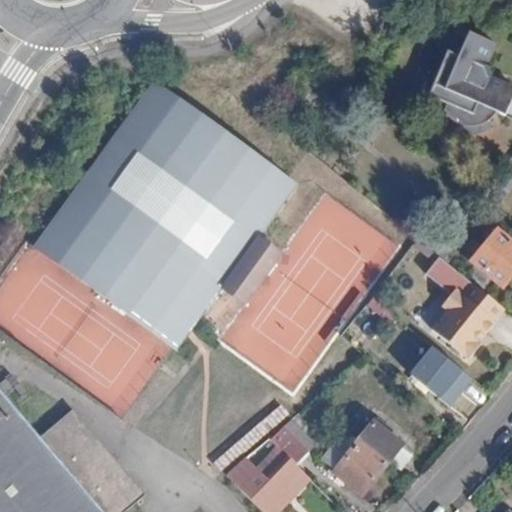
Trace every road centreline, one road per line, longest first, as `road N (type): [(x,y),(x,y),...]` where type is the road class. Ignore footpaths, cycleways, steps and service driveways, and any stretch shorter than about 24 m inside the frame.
road 1 (tertiary): [(97,21),(185,21),(235,0)]
road 2 (residential): [(511,404),(418,511)]
